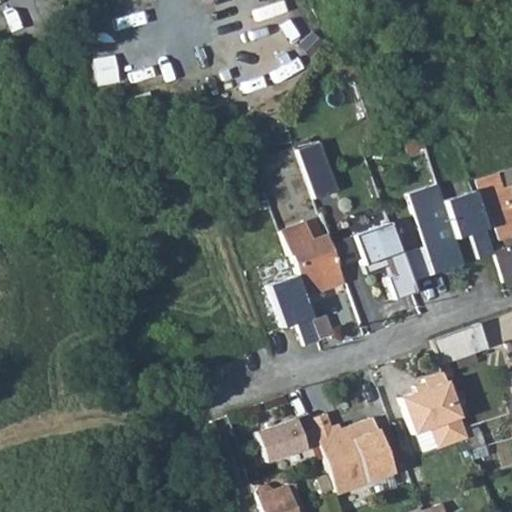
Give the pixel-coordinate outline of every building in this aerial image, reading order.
[(131,69),(125,33),(96,37),(102,74),(131,69)] [(281,45),(255,56),(266,80),(292,68),(281,45)] [(316,142),(293,150),(311,200),(334,191),(316,142)] [(511,167),(476,179),(480,197),(486,197),(498,238),(511,233),(511,167)] [(400,258),(409,282),(452,268),(424,188),(394,198),(411,250),(399,254),(400,258)] [(492,251),(471,189),(440,200),(453,238),(469,233),(477,258),(492,253),(492,251)] [(400,258),(399,254),(389,227),(355,239),(362,258),(369,278),(391,270),(388,261),(400,258)] [(291,261),(306,301),(343,288),(326,240),(310,245),(305,228),(280,237),(289,261),(291,261)] [(355,239),(331,248),(338,267),(362,258),(355,239)] [(511,266),(511,261),(507,246),(492,251),(492,253),(499,271),(511,266)] [(511,266),(499,271),(503,282),(511,279),(511,266)] [(310,319),(293,273),(263,284),(277,327),(294,320),(303,344),(317,338),(310,319)] [(310,319),(317,338),(332,333),(325,313),(310,319)] [(477,323),(430,341),(438,363),(486,346),(477,323)] [(466,439),(463,429),(442,373),(422,380),(426,389),(415,393),(398,399),(411,436),(429,429),(436,450),(466,439)] [(412,384),(415,393),(426,389),(422,380),(412,384)] [(315,433),(308,415),(254,434),(265,463),(319,444),(315,433)] [(331,428),(315,433),(319,444),(337,495),(393,475),(373,418),(333,432),(331,428)] [(256,499),(260,511),(304,511),(295,485),(256,499)] [(463,511),(458,496),(420,509),(423,511),(463,511)]
